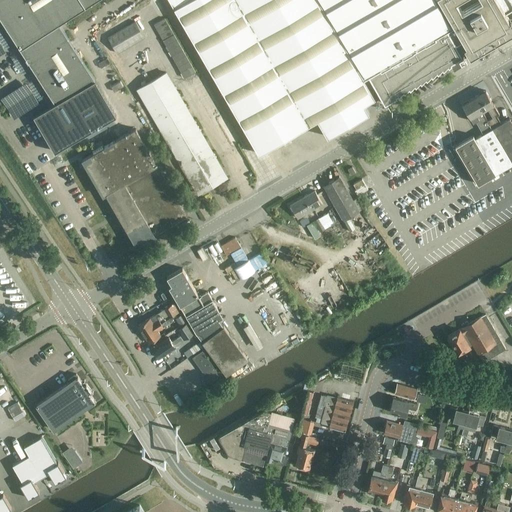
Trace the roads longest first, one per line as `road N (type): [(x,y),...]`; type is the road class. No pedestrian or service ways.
road 1 (unclassified): [(72,307),(511,52)]
road 2 (tertiary): [(343,504),(383,370),(511,398)]
road 3 (tertiary): [(217,497),(177,468),(72,307)]
road 4 (tertiary): [(72,307),(0,199)]
road 5 (residential): [(343,504),(251,480),(244,506)]
